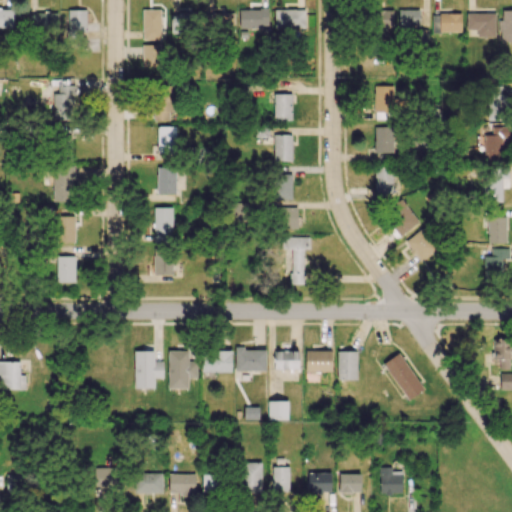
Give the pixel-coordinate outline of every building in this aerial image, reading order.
[(0,27),(12,28),(12,10),(0,9),(0,27)] [(160,9),(141,10),(142,40),(161,39),(160,9)] [(238,10),(239,28),(268,27),(267,9),(238,10)] [(274,28),(304,29),(305,10),(274,9),(274,28)] [(419,29),(419,9),(398,10),(399,29),(419,29)] [(85,10),(67,10),(67,33),(85,33),(85,10)] [(392,10),(375,10),(375,29),(393,29),(392,10)] [(511,10),(501,10),(501,42),(511,42),(511,10)] [(57,14),(29,12),(28,30),(57,32),(57,14)] [(233,13),(210,13),(210,33),(234,33),(233,13)] [(495,37),(494,13),(466,14),(466,30),(476,29),(476,37),(495,37)] [(170,33),(193,34),(193,14),(170,14),(170,33)] [(461,14),(432,14),(432,32),(460,32),(461,14)] [(160,44),(142,44),(142,67),(160,67),(160,44)] [(72,85),(58,85),(57,94),(53,94),(52,120),(71,120),(72,85)] [(172,112),(172,86),(153,86),(154,121),(168,120),(168,112),(172,112)] [(392,86),(372,86),(371,112),(392,112),(392,86)] [(503,121),(504,86),(487,86),(486,120),(503,121)] [(273,120),(291,120),(291,94),(273,94),(273,120)] [(157,126),(156,154),(174,154),(175,127),(157,126)] [(392,153),(392,127),(374,127),(374,153),(392,153)] [(483,135),(483,161),(502,160),(501,137),(508,137),(508,127),(491,127),(491,135),(483,135)] [(291,134),(273,135),(273,161),(291,161),(291,134)] [(52,202),(72,202),(72,166),(53,166),(52,202)] [(175,167),(156,167),(156,193),(175,194),(175,167)] [(374,167),(373,193),(392,193),(392,168),(374,167)] [(501,188),(508,188),(508,169),(483,169),(482,202),(501,202),(501,188)] [(291,174),(273,174),(273,200),(291,200),(291,174)] [(400,236),(418,222),(403,202),(385,216),(400,236)] [(153,207),(153,242),(172,243),(172,207),(153,207)] [(296,207),(279,207),(280,229),(297,229),(296,207)] [(74,216),(56,216),(57,243),(74,242),(74,216)] [(505,243),(506,217),(488,216),(487,242),(505,243)] [(436,250),(423,228),(405,240),(418,261),(436,250)] [(309,237),(283,237),(283,251),(290,251),(290,284),(303,284),(302,249),(309,249),(309,237)] [(509,248),(491,248),(490,257),(483,256),(482,281),(501,282),(501,258),(509,258),(509,248)] [(153,275),(171,275),(172,250),(153,250),(153,275)] [(74,256),(55,256),(56,282),(74,282),(74,256)] [(508,369),(510,339),(493,338),(491,369),(508,369)] [(265,349),(234,349),(234,371),(265,371),(265,349)] [(331,351),(305,350),(305,372),(331,372),(331,351)] [(153,351),(132,351),(134,389),(153,388),(153,378),(162,378),(162,362),(154,362),(153,351)] [(188,351),(168,351),(167,388),(187,389),(187,378),(196,378),(196,362),(187,362),(188,351)] [(231,351),(200,351),(200,372),(230,372),(231,351)] [(298,369),(297,351),(273,351),(274,370),(298,369)] [(337,379),(356,380),(356,351),(337,351),(337,379)] [(405,400),(422,391),(400,353),(383,362),(405,400)] [(19,361),(0,361),(0,389),(25,389),(24,375),(19,375),(19,361)] [(511,389),(511,373),(499,373),(499,389),(511,389)] [(287,401),(267,401),(267,420),(287,419),(287,401)] [(258,407),(243,407),(243,419),(258,419),(258,407)] [(261,463),(240,462),(239,493),(260,493),(261,463)] [(118,489),(117,467),(93,468),(94,489),(118,489)] [(271,467),(271,491),(288,491),(288,467),(271,467)] [(401,493),(401,471),(391,471),(391,467),(378,467),(379,493),(401,493)] [(158,493),(159,474),(133,473),(132,492),(158,493)] [(330,473),(307,473),(307,493),(330,493),(330,473)] [(5,494),(22,494),(23,475),(6,474),(5,494)] [(194,474),(168,474),(169,493),(180,493),(180,497),(194,497),(194,474)] [(201,492),(219,493),(220,475),(202,474),(201,492)] [(359,474),(338,474),(338,492),(359,492),(359,474)]
